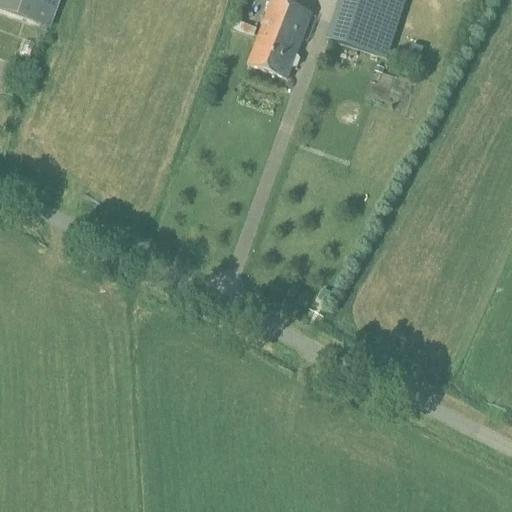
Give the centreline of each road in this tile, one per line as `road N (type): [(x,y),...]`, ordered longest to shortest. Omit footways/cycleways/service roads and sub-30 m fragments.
road 1 (unclassified): [(511,450),(0,194)]
road 2 (unknown): [(214,300),(318,0)]
